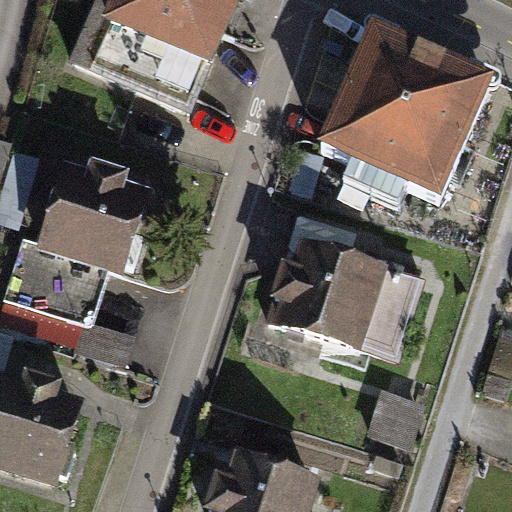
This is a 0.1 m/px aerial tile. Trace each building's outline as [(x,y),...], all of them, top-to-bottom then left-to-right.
[(100,5),(74,66),(190,117),(240,0),(124,0),(119,13),(100,5)] [(491,91),(373,39),(322,157),(439,209),(491,91)] [(0,185),(10,149),(0,146),(0,185)] [(38,248),(35,258),(109,282),(124,287),(153,198),(128,190),(131,180),(88,166),(85,176),(64,169),(38,248)] [(35,258),(38,248),(25,243),(5,305),(93,333),(109,282),(35,258)] [(297,248),(290,271),(279,268),(266,310),(275,313),(268,336),(361,364),(363,359),(399,369),(422,290),(384,279),(386,275),(297,248)] [(12,342),(0,338),(0,374),(3,375),(12,342)] [(0,382),(0,478),(55,495),(83,403),(62,397),(64,389),(24,377),(20,388),(0,382)] [(376,399),(365,440),(421,454),(432,413),(376,399)] [(315,511),(323,487),(231,458),(223,486),(214,485),(205,511),(315,511)]
